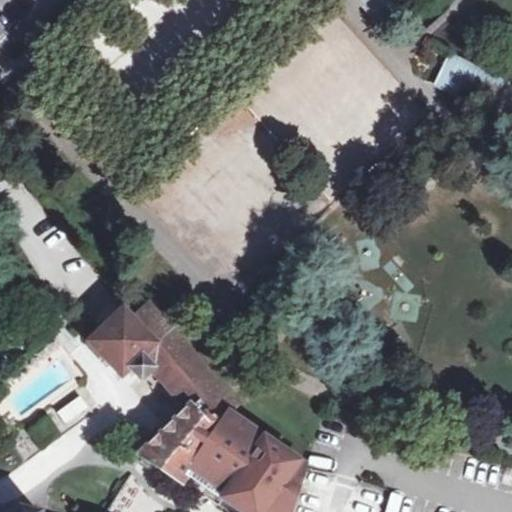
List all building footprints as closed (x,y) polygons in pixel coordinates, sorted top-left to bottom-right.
[(392,21),(373,0),(355,0),(379,25),(392,21)] [(389,0),(373,0),(392,21),(402,17),(395,10),(389,0)] [(510,83),(452,56),(439,83),(447,87),(445,91),(511,123),(511,86),(510,83)] [(128,309),(90,340),(122,378),(133,370),(143,381),(156,370),(190,410),(148,454),(150,456),(188,477),(194,468),(217,432),(231,418),(239,410),(175,333),(172,334),(150,308),(137,320),(128,309)] [(82,397),(56,414),(65,429),(92,411),(82,397)] [(48,415),(28,432),(42,449),(63,432),(48,415)] [(217,432),(194,468),(231,491),(228,496),(253,511),(267,511),(269,509),(272,511),(295,511),(307,471),(231,418),(217,432)] [(189,494),(197,483),(188,477),(150,456),(145,464),(189,494)]
